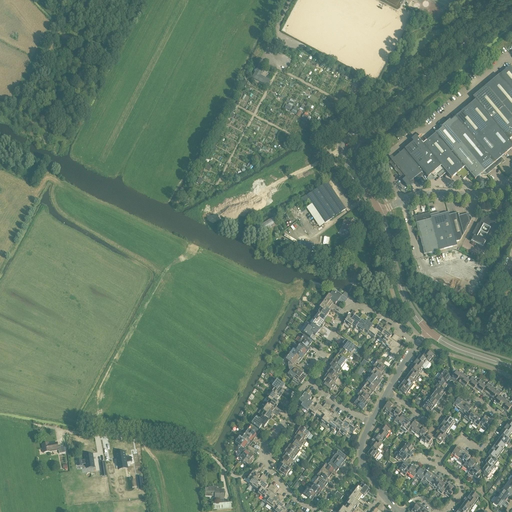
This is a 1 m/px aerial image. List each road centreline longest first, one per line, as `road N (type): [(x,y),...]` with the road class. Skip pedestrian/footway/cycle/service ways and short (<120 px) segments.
road 1 (tertiary): [(379,210),(343,145),(511,3)]
road 2 (residential): [(437,467),(458,441),(481,449),(497,415),(458,392),(428,422),(387,392)]
road 3 (residential): [(416,345),(379,313),(352,305),(311,364),(312,380)]
road 4 (residential): [(363,467),(346,472),(322,503),(309,507),(282,486),(264,457)]
road 5 (unclassified): [(379,210),(420,196),(487,195),(511,181)]
road 6 (tertiary): [(428,331),(403,295),(379,210)]
